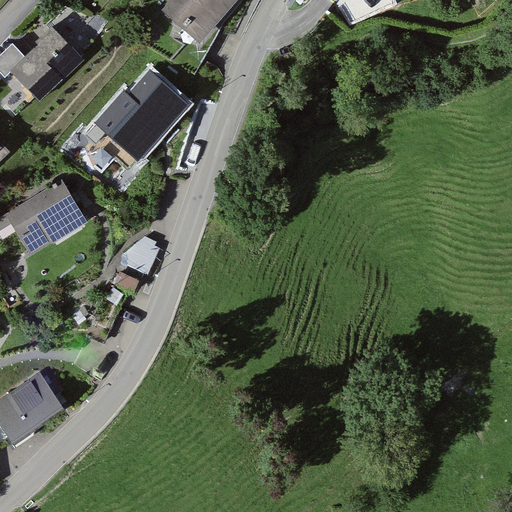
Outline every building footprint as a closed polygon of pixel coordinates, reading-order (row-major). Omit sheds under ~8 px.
[(231,0),(174,0),(165,11),(183,27),(187,22),(201,34),(231,0)] [(11,42),(0,52),(0,71),(4,75),(11,69),(23,81),(22,82),(38,99),(82,58),(51,26),(35,42),(37,43),(24,56),(11,42)] [(130,96),(125,92),(87,135),(106,152),(116,141),(133,155),(167,116),(171,119),(186,102),(151,72),(130,96)] [(6,214),(0,217),(0,227),(10,222),(28,250),(83,216),(62,182),(7,216),(6,214)] [(40,375),(0,402),(0,419),(14,439),(61,406),(40,375)]
